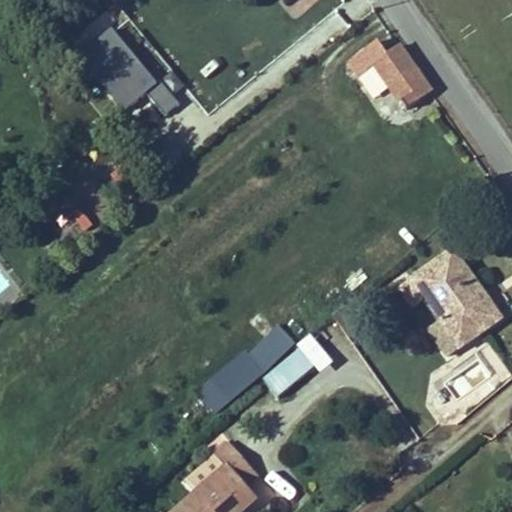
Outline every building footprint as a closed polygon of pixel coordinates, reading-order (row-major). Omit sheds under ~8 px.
[(389,56),(379,43),(349,65),(358,78),(376,66),(389,56)] [(432,93),(400,47),(389,56),(376,66),(407,111),(432,93)] [(453,252),(402,289),(414,307),(426,298),(443,322),(429,331),(446,357),(500,319),(483,295),(453,252)] [(296,344),(278,325),(247,354),(242,352),(213,377),(231,401),(296,344)] [(314,365),(320,372),(334,361),(310,333),(297,346),(314,365)] [(314,365),(297,346),(257,381),(274,400),(314,365)] [(189,491),(165,511),(240,511),(258,497),(249,486),(261,476),(230,440),(181,482),(189,491)]
